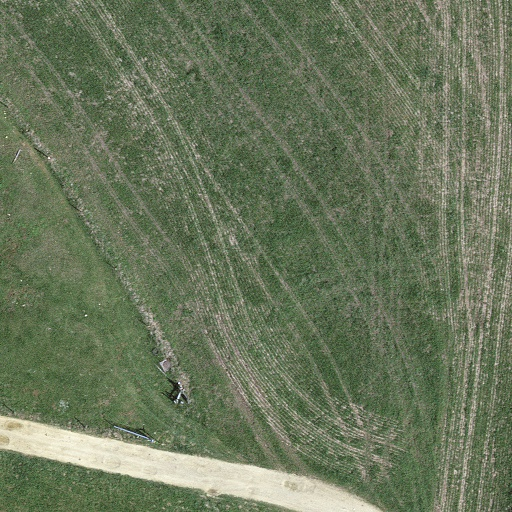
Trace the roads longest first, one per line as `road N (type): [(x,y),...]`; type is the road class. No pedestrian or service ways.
road 1 (track): [(0,428),(207,470)]
road 2 (track): [(207,470),(311,495),(342,511)]
